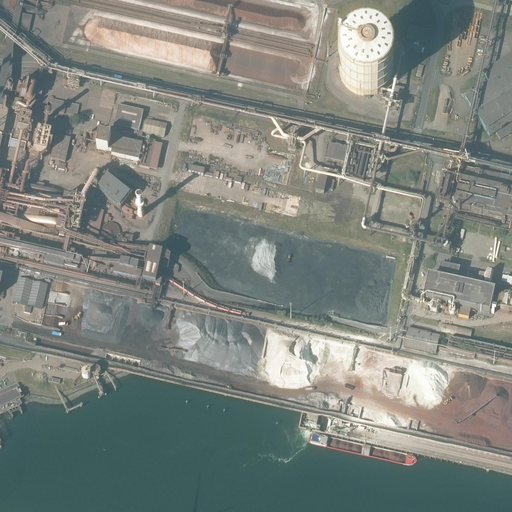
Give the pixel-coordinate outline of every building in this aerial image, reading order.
[(25,15),(21,14),(18,30),(28,32),(32,17),(29,16),(29,15),(25,14),(25,15)] [(430,31),(409,26),(407,38),(427,43),(430,31)] [(393,72),(393,69),(393,66),(392,63),(392,61),(391,58),(389,56),(388,53),(386,51),(384,49),(382,47),(379,46),(377,44),(374,43),(372,43),(369,42),(366,42),(363,42),(361,42),(358,43),(355,44),(353,45),(350,46),(348,48),(346,50),(344,52),(342,54),(341,57),(340,59),(339,62),(338,64),(338,67),(338,70),(338,73),(338,76),(339,78),(340,81),(341,83),(343,86),(345,88),(347,90),(349,92),(351,93),(354,94),(356,96),(359,96),(362,97),(364,97),(367,97),(370,97),(373,96),(375,95),(378,94),(380,93),(383,91),(385,89),(387,87),(388,85),(390,82),(391,80),(392,77),(393,75),(393,72)] [(511,53),(511,54),(482,72),(488,81),(482,85),(483,87),(465,98),(489,137),(495,133),(500,140),(511,132),(511,53)] [(155,101),(158,90),(53,68),(51,79),(100,89),(108,91),(108,92),(155,101)] [(36,88),(21,85),(18,98),(24,99),(23,103),(24,103),(23,105),(31,107),(31,105),(32,105),(36,88)] [(79,106),(49,99),(46,111),(76,117),(79,106)] [(116,114),(113,126),(139,132),(142,133),(164,137),(165,130),(167,125),(145,120),(145,122),(141,122),(144,112),(119,106),(118,106),(117,109),(117,110),(116,114)] [(23,132),(28,133),(31,118),(19,116),(14,140),(17,140),(18,136),(22,137),(23,132)] [(39,132),(36,133),(32,152),(33,155),(37,153),(38,155),(40,156),(36,157),(38,157),(45,155),(46,149),(49,149),(50,146),(48,146),(50,135),(44,134),(44,129),(42,130),(40,130),(39,132)] [(135,141),(134,143),(140,145),(141,140),(142,133),(139,132),(137,141),(135,141)] [(50,159),(61,162),(63,162),(64,163),(70,139),(65,138),(55,136),(50,157),(50,159)] [(97,146),(97,149),(101,150),(105,151),(106,151),(108,152),(109,152),(110,152),(112,152),(111,153),(111,155),(111,156),(112,156),(115,157),(125,159),(132,160),(136,161),(138,162),(139,162),(140,162),(140,164),(140,165),(139,167),(150,169),(157,171),(163,145),(159,144),(155,144),(145,141),(144,145),(144,146),(142,145),(140,145),(134,143),(128,142),(127,142),(119,140),(116,139),(115,139),(114,139),(111,138),(100,136),(99,137),(97,146)] [(336,146),(328,144),(325,159),(344,164),(348,149),(346,148),(347,147),(337,145),(336,146)] [(370,152),(359,150),(353,179),(363,182),(370,152)] [(203,176),(203,175),(205,170),(190,166),(188,172),(203,176)] [(511,180),(464,170),(463,176),(462,175),(461,178),(463,178),(462,182),(459,181),(459,182),(455,181),(442,178),(436,207),(465,213),(464,216),(467,217),(468,214),(502,222),(501,224),(504,225),(505,222),(511,223),(511,180)] [(334,181),(319,178),(315,192),(324,194),(325,189),(332,191),(334,181)] [(121,180),(117,186),(131,196),(135,191),(121,180)] [(36,186),(35,187),(31,186),(31,187),(30,191),(29,192),(34,193),(35,195),(41,196),(41,193),(43,186),(39,185),(38,184),(36,186)] [(71,200),(50,195),(43,229),(55,232),(53,239),(93,248),(96,238),(91,237),(91,236),(85,235),(85,238),(75,236),(83,203),(85,198),(72,195),(71,200)] [(97,210),(94,210),(88,208),(85,221),(82,233),(90,235),(95,236),(97,236),(100,224),(102,214),(103,212),(97,210)] [(23,230),(23,232),(22,233),(29,234),(31,225),(25,223),(24,225),(22,225),(21,228),(21,229),(23,229),(23,230)] [(129,236),(120,234),(119,239),(118,243),(127,245),(128,241),(129,236)] [(0,253),(0,254),(0,255),(5,257),(6,257),(17,260),(18,258),(22,259),(21,260),(22,261),(23,261),(39,264),(41,259),(43,259),(42,265),(46,266),(61,269),(62,269),(65,270),(66,270),(69,271),(82,274),(83,274),(84,273),(84,269),(85,269),(85,267),(86,261),(80,259),(80,257),(50,250),(49,250),(34,246),(19,243),(18,243),(11,241),(10,241),(3,239),(0,238),(0,253)] [(179,267),(162,255),(159,269),(178,273),(179,267)] [(120,269),(115,268),(114,275),(140,280),(142,273),(137,272),(139,265),(121,261),(120,269)] [(460,269),(440,265),(437,279),(428,277),(423,300),(460,308),(458,317),(468,319),(470,310),(489,314),(494,291),(475,287),(475,286),(466,284),(465,285),(456,283),(460,269)] [(18,279),(12,303),(14,303),(32,307),(41,309),(42,305),(43,304),(45,296),(45,295),(47,287),(47,286),(47,285),(37,283),(20,279),(18,279)] [(511,301),(503,299),(500,309),(509,311),(511,311),(511,301)] [(472,331),(443,324),(441,332),(470,338),(472,331)] [(439,336),(408,329),(404,346),(435,353),(439,336)] [(469,342),(456,339),(453,339),(449,338),(449,339),(449,340),(449,341),(448,346),(447,350),(446,352),(448,353),(450,353),(460,355),(474,358),(474,356),(488,359),(490,360),(497,361),(497,362),(498,361),(511,364),(511,352),(506,351),(504,350),(500,349),(493,348),(491,347),(474,344),(469,342)] [(99,368),(92,370),(94,377),(101,375),(99,368)] [(17,384),(0,391),(0,407),(23,398),(17,384)]
